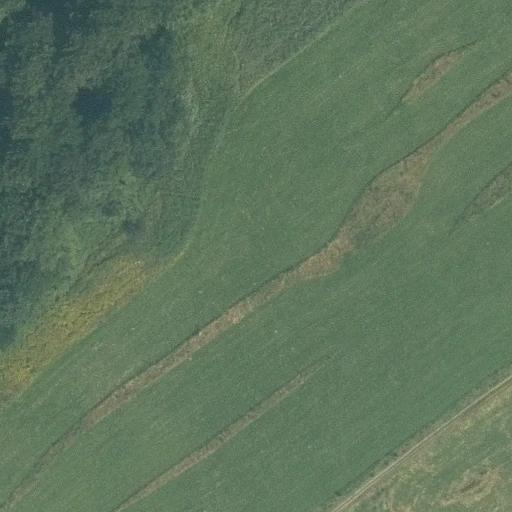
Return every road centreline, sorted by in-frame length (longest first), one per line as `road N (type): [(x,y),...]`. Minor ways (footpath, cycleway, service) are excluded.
road 1 (track): [(138,0),(74,195),(47,246),(0,303)]
road 2 (track): [(511,382),(337,511)]
